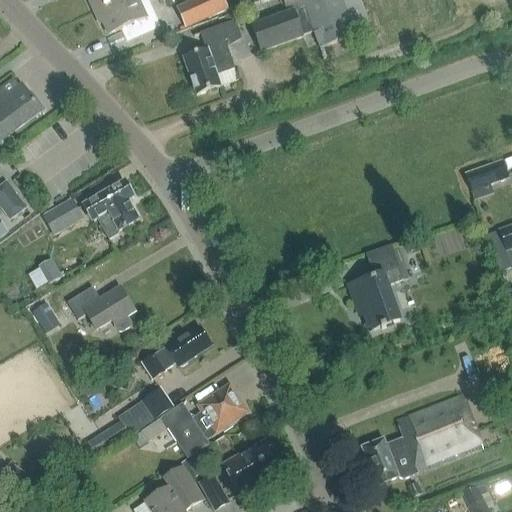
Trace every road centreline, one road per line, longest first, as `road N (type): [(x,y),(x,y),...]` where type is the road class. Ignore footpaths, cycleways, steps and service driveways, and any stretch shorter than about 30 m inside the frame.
road 1 (residential): [(511,63),(488,64),(165,180)]
road 2 (tertiary): [(165,180),(329,482)]
road 3 (tertiary): [(3,0),(165,180)]
